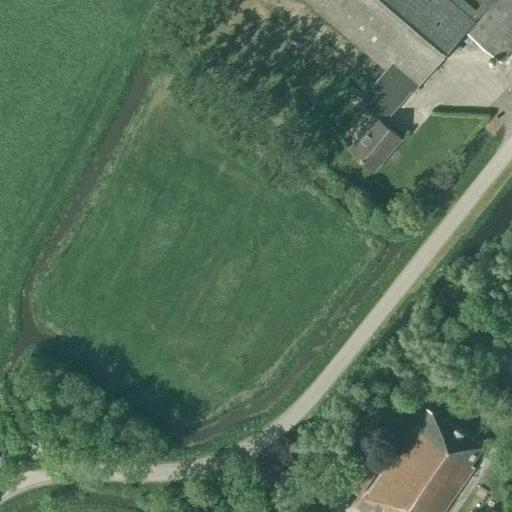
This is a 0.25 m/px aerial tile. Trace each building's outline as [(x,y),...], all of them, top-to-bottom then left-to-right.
[(461,0),(303,0),(387,71),(376,83),(358,103),(376,119),(349,150),(373,171),(401,139),(383,124),(411,92),(412,94),(447,53),(467,29),(474,22),(479,15),(475,11),(461,0)] [(474,22),(467,29),(470,32),(468,35),(500,62),(511,47),(511,0),(497,0),(477,24),(474,22)] [(481,0),(483,1),(475,11),(479,15),(480,15),(488,5),(492,0),(481,0)] [(443,511),(447,506),(474,468),(470,466),(483,447),(426,409),(365,500),(384,511),(443,511)] [(360,496),(379,468),(358,453),(339,481),(360,496)]
